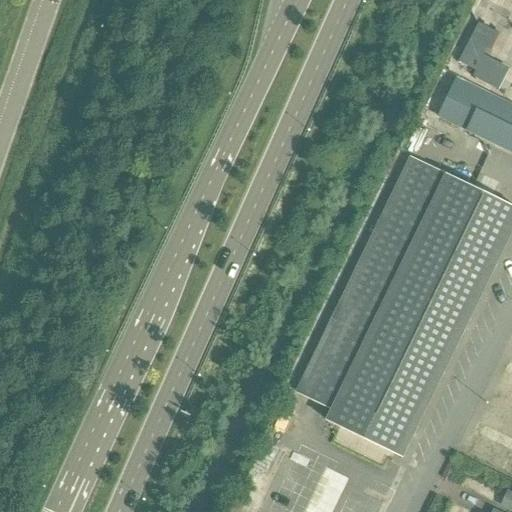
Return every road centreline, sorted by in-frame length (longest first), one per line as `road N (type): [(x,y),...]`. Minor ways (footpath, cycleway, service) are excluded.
road 1 (secondary): [(300,0),(62,511)]
road 2 (secondary): [(121,511),(350,0)]
road 3 (unknown): [(0,222),(79,0)]
